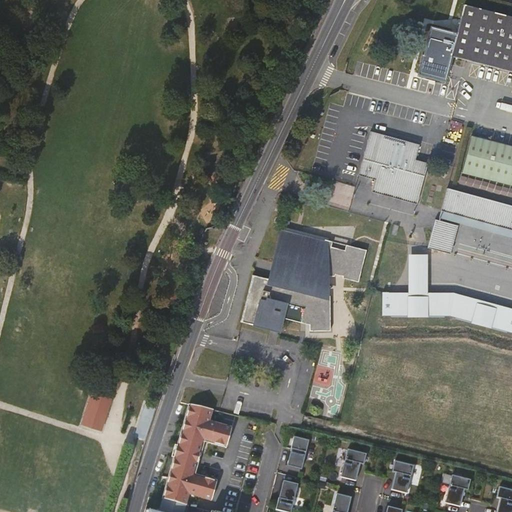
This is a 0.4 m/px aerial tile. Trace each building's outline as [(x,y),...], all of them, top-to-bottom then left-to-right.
[(511,19),(461,7),(459,18),(511,31),(511,19)] [(511,31),(459,18),(449,58),(511,73),(511,31)] [(390,62),(386,77),(410,83),(414,69),(390,62)] [(463,81),(460,99),(491,103),(493,85),(463,81)] [(374,180),(371,192),(415,204),(426,164),(415,160),(419,145),(370,132),(358,175),(374,180)] [(511,187),(511,149),(469,138),(460,175),(511,187)] [(332,201),(344,203),(344,200),(352,201),(354,185),(334,182),(332,201)] [(511,206),(449,190),(443,211),(511,230),(511,206)] [(437,221),(430,247),(456,254),(463,228),(437,221)] [(281,270),(279,282),(273,281),(272,283),(267,282),(268,279),(250,275),(250,276),(252,277),(241,321),(240,321),(240,322),(241,322),(244,323),(271,329),(273,319),(276,320),(279,308),(284,310),(282,317),(295,320),(309,320),(310,330),(330,329),(329,294),(313,295),(313,290),(317,268),(322,269),(322,275),(333,275),(333,272),(341,274),(341,276),(357,280),(364,248),(344,243),(343,249),(329,245),(330,240),(293,231),(293,234),(290,233),(290,231),(280,228),(273,257),(284,259),(281,270)] [(511,307),(455,291),(428,292),(427,256),(408,256),(409,292),(386,293),(386,317),(454,316),(511,331),(511,307)] [(273,319),(271,329),(279,331),(282,317),(284,310),(279,308),(276,320),(273,319)] [(83,421),(102,427),(112,397),(93,390),(83,421)] [(228,448),(232,432),(233,428),(211,422),(214,411),(191,405),(180,445),(179,449),(177,457),(165,502),(182,506),(188,508),(191,497),(213,502),(219,482),(201,478),(200,483),(195,482),(197,476),(204,450),(206,442),(208,436),(212,437),(211,443),(228,448)] [(146,441),(156,410),(147,407),(137,438),(146,441)] [(309,441),(294,438),(291,450),(287,467),(302,471),(309,441)] [(339,447),(337,464),(344,465),(346,448),(339,447)] [(349,450),(342,478),(355,481),(357,481),(361,465),(365,465),(367,455),(360,453),(349,450)] [(413,466),(394,461),(391,472),(395,473),(391,490),(406,494),(413,466)] [(279,476),(274,495),(279,497),(284,477),(279,476)] [(472,481),(453,476),(446,503),(461,507),(465,490),(469,491),(472,481)] [(291,511),(298,484),(284,481),(280,498),(279,498),(276,510),(285,511),(291,511)] [(500,498),(496,511),(511,511),(511,490),(498,487),(496,498),(500,498)] [(332,511),(347,511),(351,497),(337,494),(332,511)] [(182,506),(165,502),(162,511),(154,511),(145,509),(144,511),(213,511),(212,511),(211,511),(187,511),(188,508),(182,506)]
